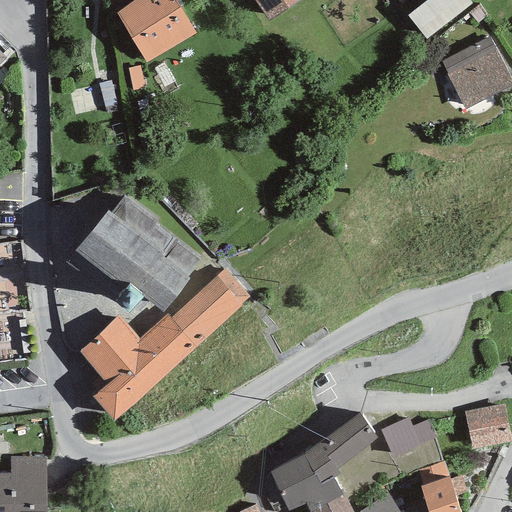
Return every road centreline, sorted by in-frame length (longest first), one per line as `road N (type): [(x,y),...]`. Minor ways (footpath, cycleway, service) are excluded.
road 1 (residential): [(0,9),(26,41),(37,82),(37,265),(68,437),(78,449),(109,451),(192,427),(367,325),(441,299)]
road 2 (residential): [(511,385),(418,402),(338,395),(342,376),(433,347),(445,324),(441,299)]
